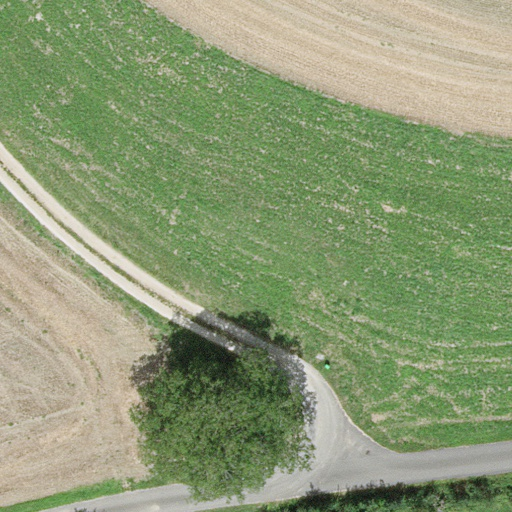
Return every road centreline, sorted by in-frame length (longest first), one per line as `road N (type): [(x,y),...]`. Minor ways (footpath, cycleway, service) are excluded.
road 1 (track): [(336,476),(305,399),(256,355),(106,277),(0,172)]
road 2 (track): [(120,511),(511,455)]
